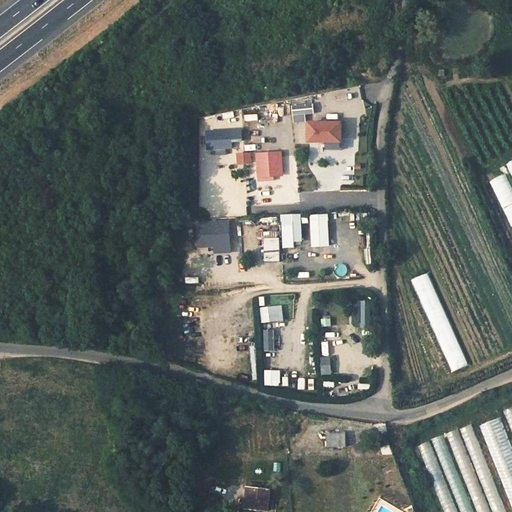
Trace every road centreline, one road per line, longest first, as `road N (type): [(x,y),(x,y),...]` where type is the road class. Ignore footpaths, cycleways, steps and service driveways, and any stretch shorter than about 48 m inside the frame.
road 1 (unclassified): [(382,416),(379,140),(401,0)]
road 2 (unclassified): [(0,348),(382,416)]
road 3 (unclassified): [(382,416),(414,417),(511,374)]
